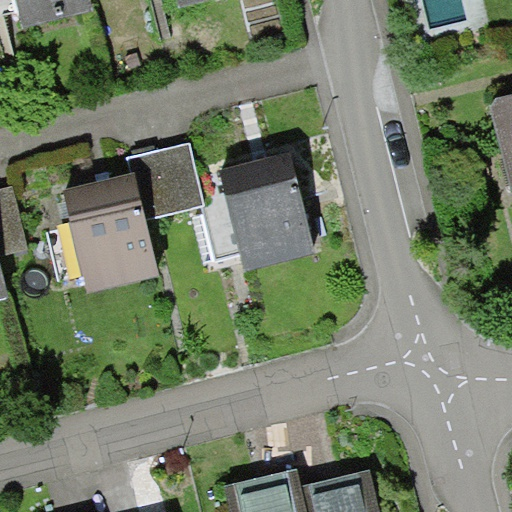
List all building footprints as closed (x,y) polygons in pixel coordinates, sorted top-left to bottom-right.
[(14,0),(21,30),(94,12),(90,0),(14,0)] [(187,0),(189,10),(240,0),(187,0)] [(511,97),(495,102),(511,176),(511,97)] [(128,155),(132,173),(143,220),(204,206),(189,141),(128,155)] [(291,153),(222,168),(246,269),(314,253),(291,153)] [(132,173),(64,190),(89,293),(158,277),(143,220),(132,173)] [(11,185),(0,188),(0,256),(27,250),(11,185)] [(0,298),(9,297),(0,260),(0,298)] [(308,473),(235,490),(240,511),(401,511),(393,475),(313,494),(308,473)]
